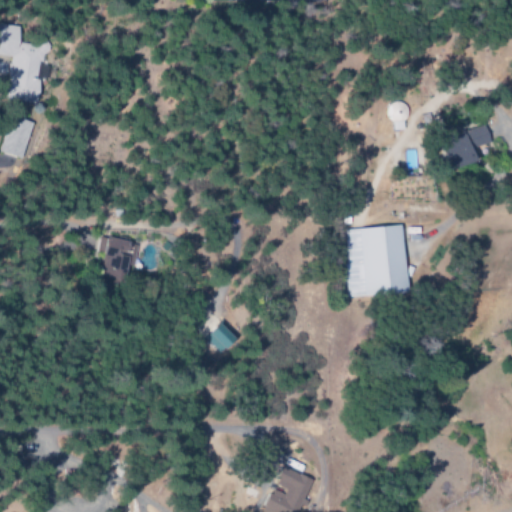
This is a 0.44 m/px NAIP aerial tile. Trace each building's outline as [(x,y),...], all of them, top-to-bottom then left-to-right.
[(0,90),(0,100),(29,104),(35,68),(41,69),(44,48),(11,43),(14,28),(0,25),(0,57),(5,58),(0,90)] [(0,133),(0,154),(17,160),(29,124),(6,116),(0,133)] [(461,131),(467,149),(484,144),(479,126),(461,131)] [(433,137),(438,168),(465,162),(459,132),(433,137)] [(343,298),(400,294),(395,226),(338,230),(343,298)] [(132,244),(98,238),(91,276),(107,279),(110,267),(127,270),(132,244)] [(231,336),(214,320),(199,337),(215,353),(231,336)] [(307,481),(276,467),(268,484),(279,489),(277,495),(265,489),(255,511),(256,511),(289,511),(292,507),(295,508),(307,481)]
